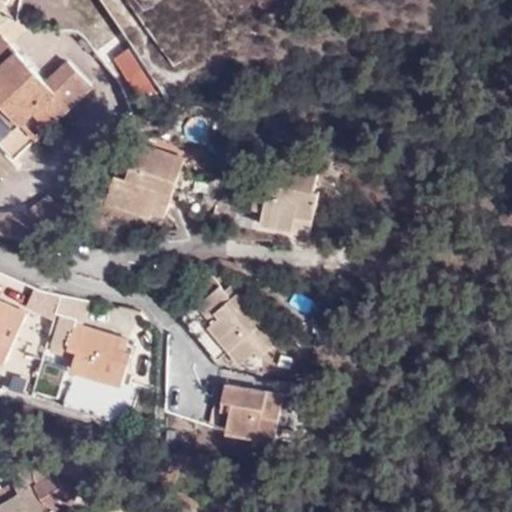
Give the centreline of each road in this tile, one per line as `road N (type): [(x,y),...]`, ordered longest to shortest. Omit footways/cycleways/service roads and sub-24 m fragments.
road 1 (residential): [(0,248),(106,291),(192,246)]
road 2 (unknown): [(106,291),(147,305),(189,341),(200,366),(199,396)]
